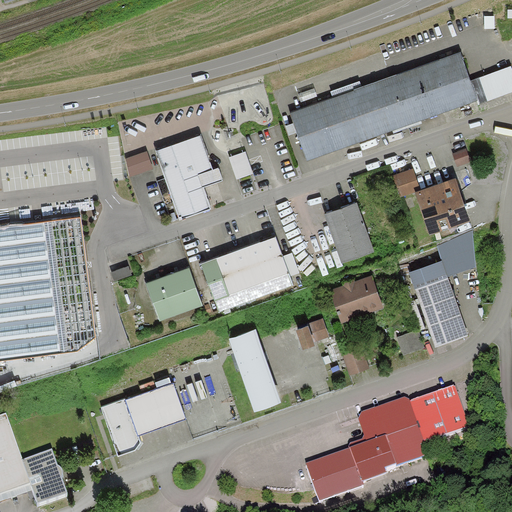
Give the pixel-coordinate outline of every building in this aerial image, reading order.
[(391,75),(408,123),(477,97),(471,79),(460,50),(391,75)] [(511,67),(511,64),(471,79),(477,97),(480,102),(511,90),(511,67)] [(408,123),(391,75),(290,112),(307,159),(408,123)] [(201,133),(156,149),(180,217),(212,206),(204,184),(223,178),(218,165),(212,167),(201,133)] [(464,144),(452,150),(457,161),(469,156),(464,144)] [(245,149),(232,153),(240,179),(253,175),(245,149)] [(147,151),(124,159),(129,174),(153,166),(147,151)] [(452,169),(453,175),(457,187),(470,178),(464,164),(452,169)] [(417,184),(410,166),(391,173),(398,191),(417,184)] [(453,175),(417,187),(429,223),(465,211),(457,187),(453,175)] [(354,197),(325,207),(342,256),(371,246),(354,197)] [(0,223),(0,358),(77,349),(96,334),(81,214),(5,223),(0,223)] [(472,258),(470,227),(436,242),(446,269),(472,258)] [(275,233),(200,261),(219,311),(294,284),(275,233)] [(286,257),(293,278),(302,275),(294,254),(286,257)] [(430,260),(421,263),(424,271),(432,268),(430,260)] [(415,262),(404,266),(409,279),(420,275),(415,262)] [(128,265),(112,272),(115,279),(131,273),(128,265)] [(190,265),(147,280),(161,317),(203,302),(190,265)] [(445,270),(412,282),(434,342),(467,330),(445,270)] [(369,273),(332,286),(342,314),(362,307),(360,303),(378,297),(369,273)] [(475,276),(462,277),(464,290),(476,288),(475,276)] [(323,318),(299,327),(304,343),(329,334),(323,318)] [(255,329),(232,337),(257,407),(280,399),(255,329)] [(362,348),(343,353),(347,370),(367,365),(362,348)] [(146,373),(130,378),(135,394),(151,389),(146,373)] [(127,397),(140,434),(186,417),(185,413),(190,411),(181,385),(174,387),(172,381),(151,389),(135,394),(127,397)] [(140,434),(127,397),(101,406),(118,455),(136,449),(140,441),(140,434)] [(348,443),(349,447),(361,480),(384,471),(382,467),(395,462),(421,453),(416,440),(420,438),(419,434),(407,400),(401,397),(361,409),(358,417),(363,432),(361,439),(348,443)] [(7,417),(0,419),(0,497),(31,487),(22,461),(7,417)] [(349,447),(304,463),(318,500),(362,484),(361,480),(349,447)] [(31,487),(38,508),(69,497),(64,481),(65,477),(64,474),(63,472),(59,470),(52,451),(22,461),(31,487)]
